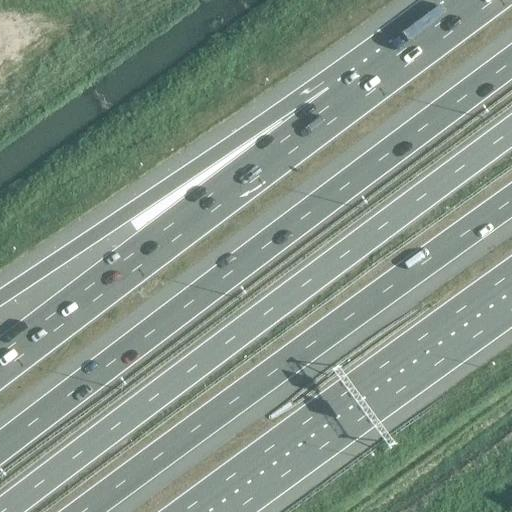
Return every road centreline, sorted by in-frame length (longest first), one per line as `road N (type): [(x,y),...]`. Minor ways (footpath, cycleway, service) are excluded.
road 1 (motorway): [(511,59),(0,446)]
road 2 (motorway): [(511,131),(1,511)]
road 3 (motorway): [(86,511),(511,202)]
road 4 (motorway): [(347,99),(0,364)]
road 5 (motorway): [(347,99),(123,220),(0,301)]
road 6 (motorway): [(215,511),(511,293)]
road 7 (motorway): [(479,0),(347,99)]
